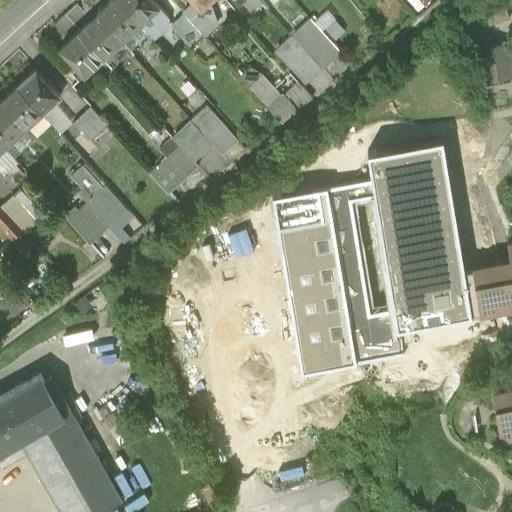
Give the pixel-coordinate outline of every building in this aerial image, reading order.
[(119,0),(110,0),(97,13),(121,40),(140,23),(119,0)] [(153,0),(119,0),(140,23),(154,37),(168,25),(168,16),(159,6),(153,0)] [(245,0),(244,1),(253,11),(263,2),(261,0),(245,0)] [(504,0),(483,0),(480,1),(488,23),(509,15),(504,0)] [(196,1),(184,11),(200,30),(212,19),(201,7),(196,1)] [(65,15),(78,30),(90,19),(77,4),(65,15)] [(327,4),(316,15),(324,23),(336,13),(327,4)] [(200,30),(184,11),(172,22),(172,25),(191,46),(204,34),(200,30)] [(90,19),(78,30),(102,57),(121,40),(97,13),(90,19)] [(68,39),(78,30),(65,15),(54,24),(68,39)] [(341,49),(311,16),(275,48),(305,81),(341,49)] [(68,39),(60,46),(78,67),(72,72),(78,79),(102,57),(78,30),(68,39)] [(504,42),(482,45),(486,76),(508,72),(504,42)] [(36,68),(17,84),(42,111),(60,95),(36,68)] [(262,73),(250,84),(263,99),(270,106),(282,95),(262,73)] [(284,98),(293,110),(312,96),(301,83),(284,98)] [(17,84),(0,99),(0,103),(23,128),(42,111),(17,84)] [(0,103),(0,141),(4,146),(23,128),(0,103)] [(192,118),(212,142),(222,153),(239,138),(210,104),(192,118)] [(91,105),(73,122),(82,132),(73,140),(88,157),(97,149),(89,139),(107,122),(91,105)] [(173,137),(194,159),(212,142),(192,118),(173,137)] [(372,177),(273,194),(303,369),(402,352),(397,322),(479,309),(472,264),(464,265),(443,135),(367,149),(372,177)] [(199,165),(194,159),(173,137),(160,148),(168,158),(155,170),(169,185),(173,181),(177,185),(199,165)] [(87,200),(109,224),(129,206),(107,182),(103,185),(84,163),(71,175),(83,188),(79,191),(87,200)] [(14,194),(2,204),(24,229),(27,231),(38,221),(14,194)] [(79,208),(75,204),(65,214),(90,241),(109,224),(87,200),(79,208)] [(24,229),(2,204),(0,206),(0,224),(13,239),(24,229)] [(511,238),(507,239),(511,263),(504,264),(503,259),(472,264),(479,309),(511,304),(510,300),(511,299),(511,384),(492,388),(500,432),(511,430),(511,238)] [(21,281),(33,295),(43,286),(31,273),(21,281)] [(16,310),(31,300),(22,287),(7,297),(16,310)] [(44,380),(40,374),(0,396),(0,452),(23,439),(64,511),(101,511),(121,501),(51,376),(44,380)]
